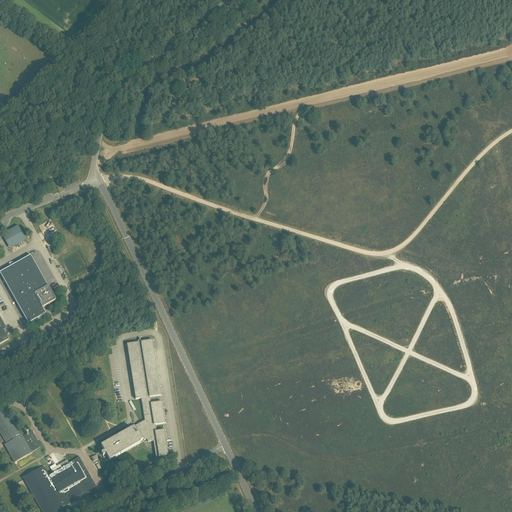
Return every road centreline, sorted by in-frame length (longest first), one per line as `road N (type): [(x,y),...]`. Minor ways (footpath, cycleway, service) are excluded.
road 1 (track): [(391,252),(439,289),(474,396),(396,421),(382,416),(327,291),(399,266)]
road 2 (track): [(99,180),(131,176),(381,254),(405,244),(465,171),(511,130)]
road 3 (track): [(94,167),(118,148),(511,53)]
road 4 (track): [(0,175),(32,107),(124,21),(127,0)]
road 5 (track): [(472,380),(341,321)]
road 6 (track): [(378,408),(439,289)]
